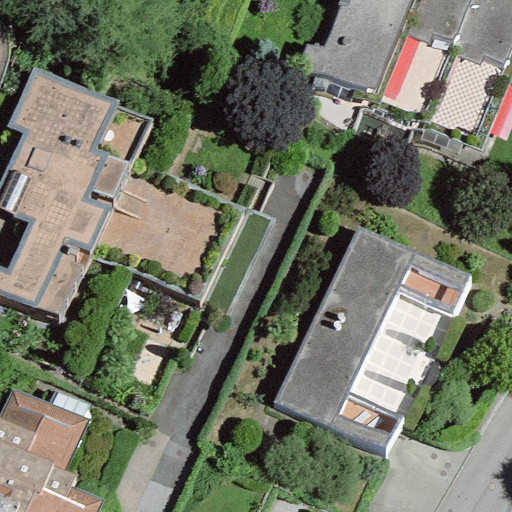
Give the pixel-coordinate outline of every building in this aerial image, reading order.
[(511,0),(332,0),(331,2),(342,6),(304,92),(473,166),(511,76),(511,0)] [(152,146),(30,86),(5,136),(23,145),(0,190),(0,220),(29,235),(5,284),(0,281),(0,315),(55,342),(94,265),(136,179),(152,146)] [(242,232),(136,179),(94,265),(200,321),(242,232)] [(466,297),(358,240),(267,412),(386,475),(403,442),(392,436),(466,297)] [(89,438),(11,399),(0,420),(0,511),(90,511),(68,501),(72,493),(63,489),(89,438)]
